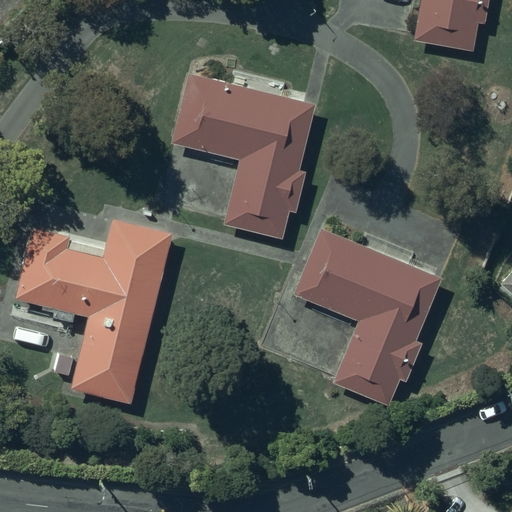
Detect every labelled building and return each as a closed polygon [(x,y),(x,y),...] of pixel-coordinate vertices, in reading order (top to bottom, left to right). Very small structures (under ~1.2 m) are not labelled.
[(485,0),(418,0),(410,47),(476,58),(485,0)] [(309,99),(185,69),(169,136),(236,152),(216,238),(272,251),(309,99)] [(443,262),(320,218),(296,283),(361,307),(338,371),(395,392),(443,262)] [(224,254),(162,240),(156,267),(79,250),(64,317),(141,334),(125,404),(186,418),(224,254)] [(511,262),(496,280),(511,294),(511,262)]
